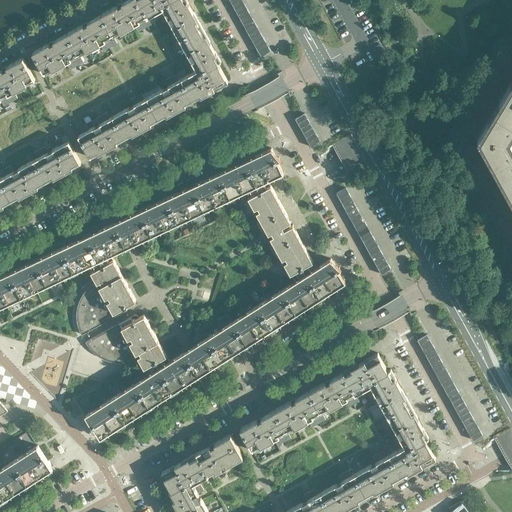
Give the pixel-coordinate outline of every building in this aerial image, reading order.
[(152,24),(148,17),(138,0),(126,0),(122,3),(123,4),(118,6),(118,5),(101,14),(114,36),(134,25),(138,32),(152,24)] [(161,5),(169,0),(138,0),(148,17),(158,12),(163,9),(161,5)] [(202,27),(187,0),(169,0),(161,5),(163,9),(158,12),(163,22),(170,18),(172,22),(171,23),(180,39),(202,27)] [(235,9),(244,3),(242,0),(239,0),(232,4),(235,9)] [(238,13),(247,8),(244,3),(235,9),(238,13)] [(240,18),(250,13),(247,8),(238,13),(240,18)] [(243,23),(252,18),(250,13),(240,18),(243,23)] [(114,36),(101,14),(88,22),(88,23),(84,25),(83,24),(68,33),(80,55),(100,44),(104,51),(117,43),(114,36)] [(246,28),(255,23),(252,18),(243,23),(246,28)] [(248,33),(258,27),(255,23),(246,28),(248,33)] [(221,62),(202,27),(180,39),(189,56),(190,55),(193,59),(186,63),(191,73),(197,70),(199,74),(218,63),(221,62)] [(251,37),(260,32),(258,27),(248,33),(251,37)] [(254,42),(263,37),(260,32),(251,37),(254,42)] [(80,55),(68,33),(53,41),(54,42),(50,44),(49,43),(32,52),(45,74),(66,62),(70,69),(84,62),(80,55)] [(256,47),(266,42),(263,37),(254,42),(256,47)] [(259,52),(268,47),(266,42),(256,47),(259,52)] [(262,57),(271,51),(268,47),(259,52),(262,57)] [(14,91),(35,79),(23,57),(6,66),(7,68),(3,70),(2,69),(0,70),(0,98),(0,99),(4,106),(18,98),(14,91)] [(194,100),(228,81),(218,63),(199,74),(197,70),(191,73),(182,78),(194,100)] [(194,100),(182,78),(178,80),(175,74),(165,80),(168,87),(164,90),(163,88),(147,97),(159,119),(194,100)] [(511,136),(510,138),(509,137),(509,136),(511,131),(511,79),(501,98),(492,113),(483,127),(478,135),(511,196),(511,136)] [(159,119),(147,97),(144,99),(141,93),(136,96),(130,99),(134,106),(130,108),(129,107),(113,116),(125,138),(159,119)] [(125,138),(113,116),(110,118),(107,112),(96,118),(100,125),(96,127),(95,126),(89,129),(86,124),(80,127),(83,133),(78,135),(91,157),(125,138)] [(298,123),(307,118),(305,113),(295,118),(298,123)] [(301,128),(310,122),(307,118),(298,123),(301,128)] [(303,132),(313,127),(310,122),(301,128),(303,132)] [(306,137),(315,132),(313,127),(303,132),(306,137)] [(309,142),(318,137),(315,132),(306,137),(309,142)] [(81,162),(74,150),(69,140),(65,143),(61,137),(55,140),(58,146),(52,149),(53,151),(49,153),(45,146),(34,152),(37,158),(34,159),(47,181),(81,162)] [(311,147),(321,142),(321,141),(318,137),(309,142),(311,147)] [(283,171),(277,159),(280,158),(271,147),(245,159),(247,164),(259,191),(271,184),(268,180),(283,172),(283,171)] [(47,181),(34,159),(18,168),(19,170),(15,172),(11,165),(0,170),(0,171),(3,177),(0,178),(12,200),(47,181)] [(259,191),(247,164),(245,159),(219,172),(219,173),(231,197),(245,190),(248,197),(259,191)] [(161,174),(157,168),(151,172),(154,178),(161,174)] [(231,197),(219,173),(219,172),(192,184),(193,185),(205,210),(231,197)] [(0,207),(12,200),(0,178),(0,207)] [(205,210),(193,185),(192,184),(166,197),(167,197),(178,222),(205,210)] [(288,216),(271,184),(259,191),(248,197),(262,223),(261,224),(261,225),(261,226),(261,227),(262,227),(262,228),(263,228),(264,229),(265,229),(266,228),(288,216)] [(339,197),(349,192),(346,187),(337,193),(339,197)] [(342,202),(351,197),(349,192),(339,197),(342,202)] [(178,222),(167,197),(166,197),(138,210),(150,236),(158,232),(172,225),(178,222)] [(345,207),(354,202),(351,197),(342,202),(345,207)] [(347,212),(357,207),(354,202),(345,207),(347,212)] [(350,217),(359,211),(357,207),(347,212),(350,217)] [(130,245),(150,236),(138,210),(117,220),(88,234),(90,238),(102,265),(113,259),(111,254),(130,245)] [(352,221),(362,216),(359,211),(350,217),(352,221)] [(296,229),(294,225),(293,224),(285,229),(284,227),(283,226),(291,221),(288,216),(266,228),(269,234),(272,232),(273,233),(274,235),(270,237),(273,242),(296,229)] [(355,226),(365,221),(362,216),(352,221),(355,226)] [(358,231),(367,226),(365,221),(355,226),(358,231)] [(360,236),(370,230),(367,226),(358,231),(360,236)] [(313,261),(296,229),(273,242),(272,243),(272,244),(272,245),(272,246),(272,247),(273,248),(274,248),(275,248),(276,248),(291,274),(291,273),(302,267),(313,261)] [(363,240),(373,235),(370,230),(360,236),(363,240)] [(102,265),(90,238),(88,234),(61,246),(62,247),(74,272),(89,265),(91,271),(102,265)] [(366,245),(375,240),(373,235),(363,240),(366,245)] [(368,250),(378,245),(375,240),(366,245),(368,250)] [(371,255),(381,250),(378,245),(368,250),(371,255)] [(74,272),(62,247),(61,246),(35,259),(36,260),(47,284),(74,272)] [(374,260),(383,254),(381,250),(371,255),(374,260)] [(376,264),(386,259),(383,254),(374,260),(376,264)] [(346,281),(338,269),(341,267),(330,257),(316,266),(313,261),(302,267),(321,297),(346,281)] [(47,284),(36,260),(35,259),(9,271),(10,272),(21,297),(47,284)] [(136,299),(113,259),(102,265),(91,271),(97,282),(95,283),(93,284),(91,285),(90,287),(88,288),(86,290),(84,293),(83,295),(82,297),(81,299),(80,301),(79,303),(78,305),(78,308),(77,310),(77,313),(77,316),(77,319),(77,322),(78,325),(79,327),(79,328),(80,331),(81,333),(82,334),(130,308),(131,307),(131,306),(132,305),(132,304),(131,303),(131,302),(136,299)] [(379,269),(388,264),(386,259),(376,264),(379,269)] [(382,274),(391,269),(388,264),(379,269),(382,274)] [(321,297),(302,267),(291,273),(296,281),(293,283),(292,283),(282,289),(297,312),(321,297)] [(0,306),(21,297),(10,272),(9,271),(0,275),(0,306)] [(297,312),(282,289),(271,296),(268,298),(257,305),(272,328),(297,312)] [(272,328),(257,305),(247,312),(244,314),(243,314),(233,321),(248,344),(272,328)] [(156,334),(144,314),(139,317),(139,316),(138,316),(138,315),(137,315),(136,315),(135,315),(134,315),(86,342),(87,343),(88,344),(88,345),(89,347),(92,350),(93,351),(96,353),(98,355),(100,356),(102,357),(104,358),(106,359),(108,360),(111,361),(112,361),(114,361),(116,362),(119,362),(121,362),(123,362),(125,361),(127,361),(129,360),(131,360),(133,359),(136,358),(138,357),(144,367),(145,367),(156,361),(167,355),(156,334)] [(248,344),(233,321),(222,327),(219,329),(208,336),(223,359),(248,344)] [(418,339),(418,340),(420,344),(430,339),(427,335),(427,334),(426,334),(418,339)] [(201,373),(223,359),(208,336),(198,343),(195,345),(194,345),(187,350),(173,359),(170,361),(167,355),(156,361),(174,390),(201,373)] [(430,339),(420,344),(423,349),(432,344),(430,339)] [(432,344),(423,349),(426,354),(435,348),(432,344)] [(435,348),(426,354),(428,358),(438,353),(435,348)] [(369,381),(388,370),(378,352),(344,371),(356,393),(365,388),(371,385),(369,381)] [(438,353),(428,358),(431,363),(440,358),(438,353)] [(440,358),(431,363),(433,368),(443,363),(440,358)] [(266,366),(263,360),(257,363),(260,369),(266,366)] [(174,390),(156,361),(145,367),(149,374),(135,383),(150,406),(174,390)] [(443,363),(433,368),(436,373),(445,368),(443,363)] [(445,368),(436,373),(439,377),(448,372),(445,368)] [(410,403),(391,369),(388,370),(369,381),(371,385),(365,388),(371,398),(378,394),(380,398),(379,399),(388,415),(410,403)] [(360,400),(356,393),(344,371),(330,379),(330,380),(326,383),(325,381),(310,390),(322,412),(342,401),(346,408),(360,400)] [(448,372),(439,377),(441,382),(451,377),(448,372)] [(451,377),(441,382),(444,387),(453,382),(451,377)] [(453,382),(444,387),(447,392),(456,387),(453,382)] [(150,406),(135,383),(124,390),(121,392),(111,398),(125,422),(150,406)] [(456,387),(447,392),(449,397),(459,392),(456,387)] [(322,412),(310,390),(295,398),(296,399),(292,402),(291,400),(275,409),(288,431),(308,420),(312,427),(326,419),(322,412)] [(459,392),(449,397),(452,401),(461,396),(459,392)] [(461,396),(452,401),(455,406),(464,401),(461,396)] [(125,422),(111,398),(100,405),(97,407),(86,414),(101,437),(125,422)] [(464,401),(455,406),(457,411),(467,406),(464,401)] [(429,438),(410,403),(388,415),(397,432),(398,431),(400,435),(394,439),(399,449),(405,446),(407,449),(426,439),(429,438)] [(467,406),(457,411),(460,416),(469,410),(467,406)] [(288,431),(275,409),(261,417),(262,418),(258,421),(257,419),(240,428),(253,450),(274,439),(278,446),(291,438),(288,431)] [(469,410),(460,416),(463,420),(472,415),(469,410)] [(472,415),(463,420),(465,425),(475,420),(472,415)] [(475,420),(465,425),(468,430),(477,425),(475,420)] [(477,425),(468,430),(470,435),(480,430),(477,425)] [(13,459),(36,443),(28,430),(15,440),(20,447),(10,454),(13,459)] [(480,430),(470,435),(473,440),(483,435),(482,434),(480,430)] [(222,467),(243,456),(231,434),(214,443),(215,444),(211,446),(210,445),(196,453),(209,475),(211,473),(214,478),(225,472),(222,467)] [(402,476),(436,457),(426,439),(407,449),(405,446),(399,449),(389,454),(402,476)] [(52,467),(48,461),(38,445),(27,452),(24,454),(13,461),(28,484),(52,468),(52,467)] [(402,476),(389,454),(386,456),(383,450),(378,453),(372,456),(376,463),(372,466),(371,464),(355,473),(367,495),(402,476)] [(209,475),(196,453),(162,472),(172,490),(190,480),(192,484),(199,480),(209,475)] [(28,484),(13,461),(2,467),(2,468),(0,469),(0,494),(3,499),(28,484)] [(336,511),(367,495),(355,473),(352,475),(349,469),(344,472),(338,475),(342,482),(338,485),(337,483),(322,492),(333,511),(336,511)] [(208,511),(201,497),(199,498),(197,494),(204,490),(199,480),(192,484),(190,480),(172,490),(169,491),(171,496),(179,511),(208,511)] [(333,511),(322,492),(318,494),(315,488),(304,494),(308,501),(304,503),(303,502),(286,511),(333,511)] [(470,511),(469,510),(463,500),(449,507),(451,511),(449,511),(470,511)]
